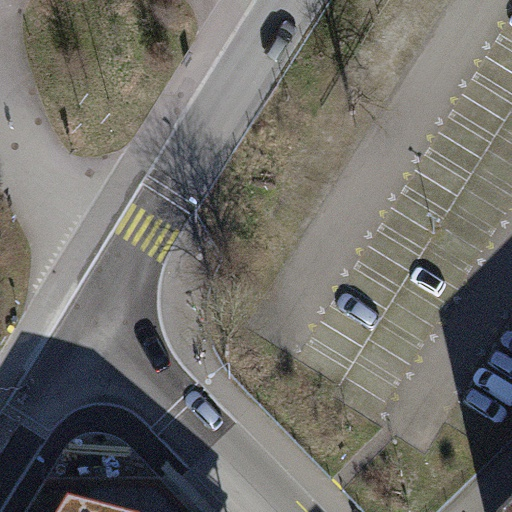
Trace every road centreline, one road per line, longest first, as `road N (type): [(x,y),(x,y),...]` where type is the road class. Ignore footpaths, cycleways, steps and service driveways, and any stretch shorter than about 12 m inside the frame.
road 1 (unclassified): [(91,325),(291,0)]
road 2 (unclassified): [(280,511),(91,325)]
road 3 (residential): [(91,325),(0,474)]
